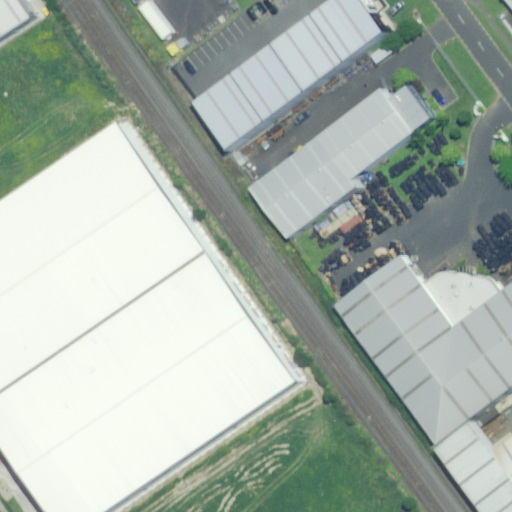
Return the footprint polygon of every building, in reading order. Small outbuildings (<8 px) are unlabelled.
[(0,0),(0,44),(43,16),(31,0),(0,0)] [(307,0),(206,76),(241,122),(399,4),(395,0),(307,0)] [(10,86),(58,158),(124,114),(58,15),(0,53),(0,78),(3,84),(16,75),(19,80),(10,86)] [(388,102),(380,91),(244,193),(281,242),(356,186),(353,182),(414,137),(414,136),(429,125),(403,90),(388,102)] [(128,120),(0,208),(0,378),(91,511),(111,511),(307,380),(128,120)] [(434,449),(511,389),(511,280),(495,294),(487,282),(430,273),(417,282),(399,259),(329,313),(434,449)] [(435,455),(478,511),(511,511),(511,435),(492,451),(473,426),(435,455)]
